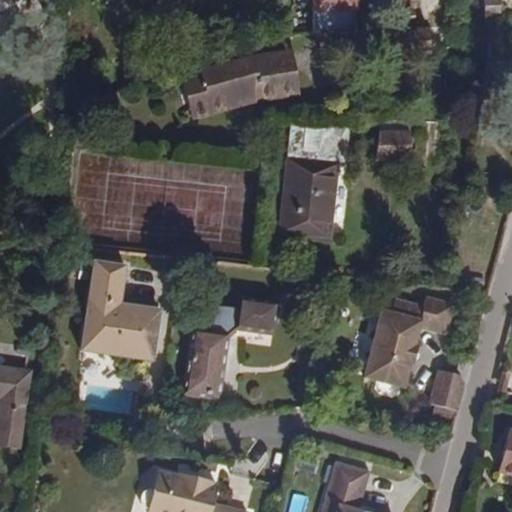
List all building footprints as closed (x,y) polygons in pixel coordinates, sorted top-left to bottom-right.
[(0,0),(0,8),(21,7),(20,0),(0,0)] [(362,20),(362,0),(318,0),(319,29),(362,20)] [(500,23),(501,7),(500,4),(489,4),(487,22),(500,23)] [(413,24),(412,15),(401,17),(401,25),(413,24)] [(424,56),(425,35),(402,35),(401,54),(424,56)] [(299,79),(298,65),(285,66),(287,79),(299,79)] [(300,92),(299,79),(287,79),(285,66),(254,69),(230,75),(188,84),(196,115),(232,106),(240,114),(264,108),(302,105),(300,92)] [(216,118),(240,114),(232,106),(196,115),(198,124),(216,118)] [(423,132),(424,117),(384,114),(382,129),(423,132)] [(370,128),(372,116),(350,117),(349,129),(370,128)] [(330,243),(337,172),(344,172),(349,129),(291,129),(281,238),(330,243)] [(405,164),(408,136),(380,134),(379,146),(378,156),(375,163),(405,164)] [(158,362),(165,308),(128,304),(131,267),(101,264),(92,338),(91,352),(158,362)] [(238,332),(275,338),(279,308),(243,303),(238,332)] [(421,373),(425,354),(430,335),(453,340),(459,311),(431,304),(429,314),(401,308),(398,320),(388,319),(371,386),(415,396),(421,373)] [(225,399),(234,336),(200,330),(192,394),(225,399)] [(426,374),(430,354),(425,354),(421,373),(426,374)] [(35,435),(42,360),(0,356),(0,386),(13,388),(9,432),(35,435)] [(463,415),(472,375),(451,371),(441,409),(463,415)] [(511,430),(502,428),(495,467),(511,470),(511,430)] [(392,511),(372,506),(382,469),(348,459),(333,511),(392,511)] [(220,500),(222,483),(216,481),(216,476),(180,470),(179,474),(160,470),(158,484),(152,485),(148,487),(144,492),(144,497),(146,501),(149,505),(153,506),(154,508),(154,511),(157,511),(255,511),(256,508),(220,500)]
